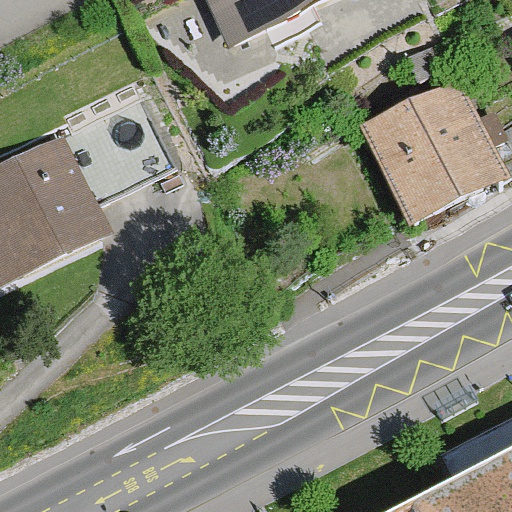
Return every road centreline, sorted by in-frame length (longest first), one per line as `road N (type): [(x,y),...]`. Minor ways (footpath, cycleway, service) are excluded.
road 1 (primary): [(511,247),(319,349),(186,457)]
road 2 (primary): [(186,457),(331,419),(511,313)]
